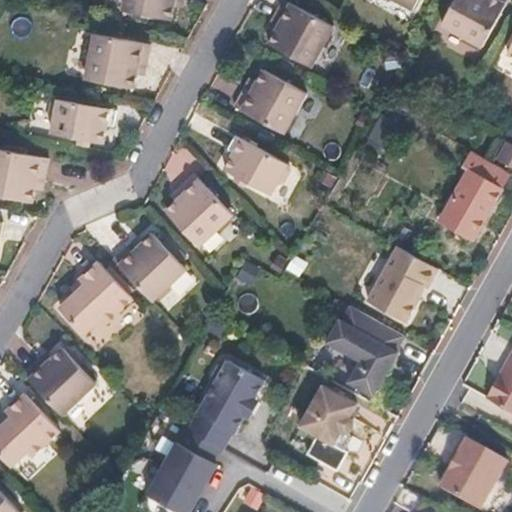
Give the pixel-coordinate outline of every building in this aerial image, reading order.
[(129,0),(127,10),(177,19),(179,7),(180,0),(129,0)] [(287,19),(283,27),(275,42),(319,65),(341,24),(296,0),(288,0),(280,16),(287,19)] [(399,0),(419,11),(424,0),(399,0)] [(511,0),(462,0),(448,26),(489,49),(511,5),(511,0)] [(287,19),(280,16),(276,23),(283,27),(287,19)] [(78,30),(72,74),(84,76),(89,32),(78,30)] [(154,44),(99,33),(90,78),(139,88),(141,75),(143,66),(150,68),(154,44)] [(260,87),(252,82),(241,102),(293,130),(315,89),(272,65),(265,78),(260,87)] [(150,68),(143,66),(141,75),(148,76),(150,68)] [(265,78),(257,74),(252,82),(260,87),(265,78)] [(56,100),(53,115),(54,121),(58,121),(56,131),(108,141),(112,123),(118,124),(121,107),(63,95),(63,98),(61,97),(56,100)] [(233,149),(239,152),(230,168),(276,193),(282,182),(285,183),(291,181),(296,171),(293,166),(291,165),(292,162),(241,134),(233,149)] [(55,155),(0,144),(0,192),(39,200),(42,185),(44,176),(51,178),(55,155)] [(511,146),(502,164),(511,169),(511,146)] [(468,171),(475,175),(445,227),(461,235),(465,228),(483,239),(511,187),(511,172),(478,154),(468,171)] [(183,201),(172,210),(204,244),(238,213),(200,173),(183,188),(189,195),(183,201)] [(51,178),(44,176),(42,185),(49,186),(51,178)] [(189,195),(183,188),(177,194),(183,201),(189,195)] [(0,240),(1,234),(7,236),(10,219),(0,217),(0,240)] [(465,228),(461,235),(479,246),(483,239),(465,228)] [(139,239),(121,257),(159,298),(193,266),(160,231),(150,240),(145,245),(139,239)] [(150,240),(145,234),(139,239),(145,245),(150,240)] [(405,249),(377,301),(415,322),(426,300),(426,296),(431,286),(435,289),(445,271),(405,249)] [(92,283),(83,292),(68,307),(93,333),(109,317),(113,322),(140,295),(106,259),(87,277),(92,283)] [(92,283),(87,277),(77,287),(83,292),(92,283)] [(359,380),(383,394),(408,350),(406,348),(414,333),(361,303),(352,318),(350,317),(338,340),(370,359),(359,380)] [(47,356),(31,372),(69,412),(104,379),(71,344),(60,355),(53,362),(47,356)] [(54,349),(47,356),(53,362),(60,355),(54,349)] [(225,373),(226,380),(200,425),(235,444),(244,428),(246,429),(256,412),(260,415),(271,397),(266,394),(275,378),(239,357),(237,361),(231,362),(225,373)] [(511,366),(492,402),(503,407),(511,412),(511,366)] [(364,406),(366,402),(334,382),(311,422),(327,432),(318,449),(347,467),(358,448),(355,446),(344,440),(348,433),(351,428),(352,428),(353,429),(355,429),(356,429),(357,429),(358,429),(360,428),(361,427),(362,426),(362,425),(363,425),(363,424),(363,423),(364,421),(364,420),(363,419),(363,418),(363,417),(362,416),(361,415),(360,414),(364,406)] [(19,412),(10,420),(0,429),(0,442),(19,463),(36,448),(40,453),(66,429),(32,391),(15,407),(19,412)] [(19,412),(15,407),(6,415),(10,420),(19,412)] [(227,458),(235,444),(197,423),(152,501),(171,511),(195,511),(197,509),(200,511),(229,459),(227,458)] [(348,433),(344,440),(355,446),(363,433),(356,429),(355,429),(353,429),(352,428),(351,428),(348,433)] [(469,459),(461,473),(450,494),(482,511),(489,511),(511,471),(511,464),(470,441),(462,455),(469,459)] [(469,459),(462,455),(454,469),(461,473),(469,459)] [(0,511),(29,511),(30,511),(0,479),(0,511)]
